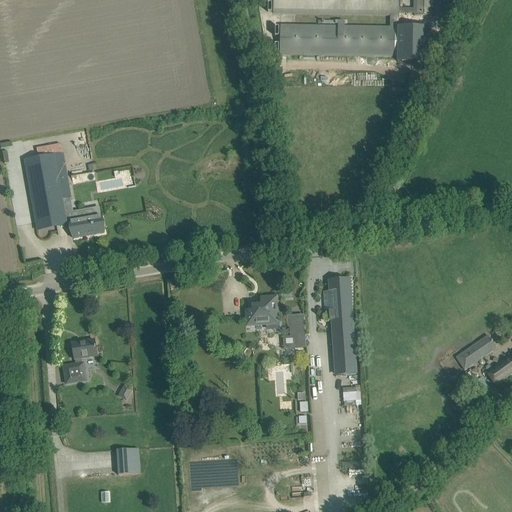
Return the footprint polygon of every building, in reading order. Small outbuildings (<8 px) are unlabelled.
[(274,0),(274,14),(390,16),(390,17),(390,27),(390,28),(399,28),(399,27),(399,14),(399,9),(399,0),(274,0)] [(414,0),(414,9),(399,9),(399,14),(414,14),(414,16),(415,16),(433,17),(433,0),(414,0)] [(433,0),(433,17),(447,17),(447,0),(433,0)] [(281,26),(280,55),(427,58),(428,28),(399,28),(390,28),(281,26)] [(63,154),(25,161),(32,200),(36,223),(37,222),(65,217),(66,217),(64,206),(63,201),(71,199),(67,177),(59,178),(58,175),(55,156),(63,154)] [(104,233),(102,223),(101,216),(71,221),(73,236),(74,239),(104,233)] [(350,290),(323,292),(324,311),(329,311),(330,321),(332,321),(336,376),(356,375),(350,290)] [(254,310),(247,311),(248,320),(248,325),(266,324),(267,330),(279,329),(279,323),(277,323),(276,308),(276,298),(260,299),(261,306),(254,307),(254,310)] [(304,315),(287,316),(288,328),(305,327),(304,315)] [(464,371),(472,366),(498,348),(489,335),(456,358),(464,371)] [(97,356),(96,351),(95,341),(72,344),(75,360),(76,365),(64,367),(67,385),(87,382),(85,373),(84,362),(82,362),(82,359),(97,356)] [(511,374),(511,354),(487,373),(496,386),(511,374)] [(125,386),(118,397),(126,402),(133,391),(125,386)] [(345,404),(363,404),(362,387),(345,388),(345,404)] [(306,393),(298,394),(298,401),(306,401),(306,393)] [(139,450),(117,451),(119,475),(140,474),(140,467),(139,452),(139,450)] [(319,485),(306,486),(308,504),(320,503),(319,485)]
